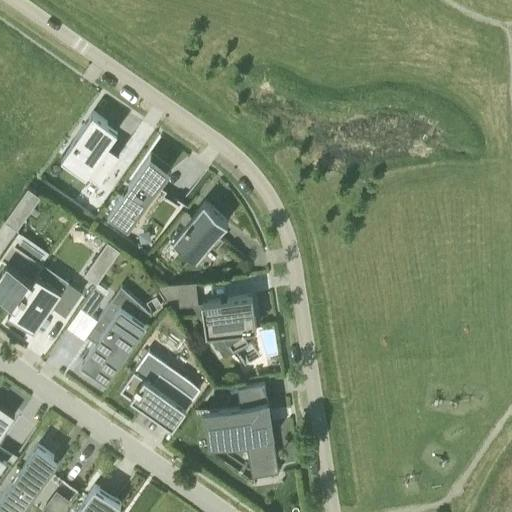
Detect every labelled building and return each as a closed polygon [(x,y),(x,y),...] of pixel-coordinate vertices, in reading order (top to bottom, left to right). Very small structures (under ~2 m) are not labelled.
[(118,155),(105,146),(118,128),(93,111),(62,157),(74,165),(83,152),(109,169),(118,155)] [(151,151),(108,214),(129,228),(172,165),(151,151)] [(41,194),(28,185),(5,219),(17,228),(18,227),(41,194)] [(197,258),(229,219),(205,199),(173,238),(197,258)] [(22,230),(18,227),(17,228),(19,229),(0,255),(6,259),(0,268),(0,289),(15,300),(16,301),(36,271),(37,272),(44,262),(15,241),(22,230)] [(84,273),(85,274),(97,282),(120,248),(108,240),(84,273)] [(37,272),(36,271),(16,301),(15,300),(9,310),(35,328),(61,290),(70,296),(85,274),(84,273),(70,294),(37,272)] [(169,307),(199,302),(196,281),(157,286),(169,307)] [(106,292),(95,284),(80,305),(91,313),(106,292)] [(249,337),(243,327),(257,325),(252,293),(203,300),(207,332),(223,330),(233,346),(249,337)] [(103,329),(81,360),(107,379),(147,321),(112,297),(94,323),(103,329)] [(134,368),(121,388),(145,404),(148,401),(174,420),(173,422),(171,421),(171,422),(173,424),(194,394),(160,371),(153,381),(134,368)] [(253,474),(279,470),(268,398),(265,378),(238,382),(241,402),(204,408),(209,444),(247,438),(253,474)] [(0,480),(1,481),(19,457),(0,443),(0,434),(15,413),(0,402),(0,480)] [(41,489),(37,487),(49,469),(46,467),(55,455),(38,443),(0,498),(0,511),(9,511),(12,509),(16,511),(19,511),(28,501),(43,511),(65,511),(81,491),(79,490),(53,471),(41,489)] [(113,511),(121,501),(95,483),(74,511),(113,511)]
